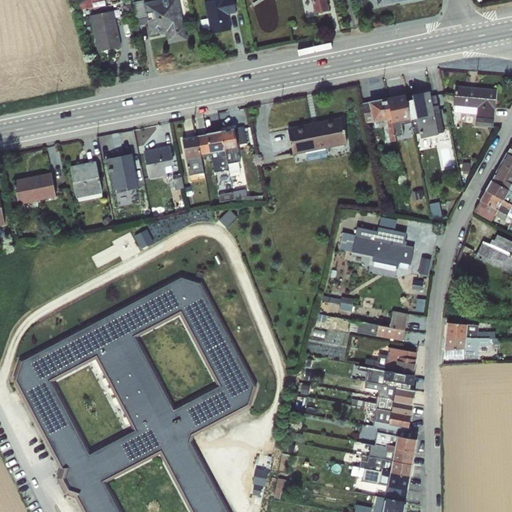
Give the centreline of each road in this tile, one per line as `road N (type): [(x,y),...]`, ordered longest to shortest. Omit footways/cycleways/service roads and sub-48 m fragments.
road 1 (secondary): [(0,133),(465,39)]
road 2 (residential): [(434,511),(440,282),(468,200),(511,130)]
